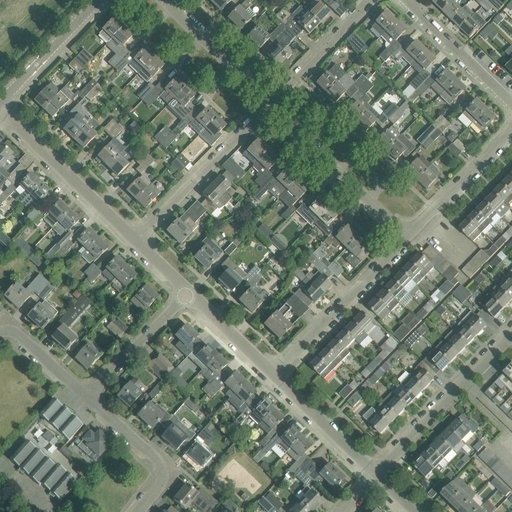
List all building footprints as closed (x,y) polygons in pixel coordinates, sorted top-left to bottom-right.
[(208,0),(221,11),(231,0),(208,0)] [(250,6),(248,5),(251,2),(248,0),(246,0),(228,19),(240,30),(254,16),(247,9),(250,6)] [(442,12),(453,1),(451,0),(436,0),(433,3),(442,12)] [(489,0),(499,10),(504,6),(497,0),(489,0)] [(451,21),(462,10),(453,1),(442,12),(451,21)] [(493,8),(487,3),(482,8),(488,13),(493,8)] [(329,14),(322,7),(319,4),(314,9),(308,4),(303,9),(319,24),(329,14)] [(319,24),(303,9),(301,7),(292,16),(283,8),(275,17),(276,18),(285,27),(292,19),(309,35),(319,24)] [(460,30),(471,19),(462,10),(451,21),(460,30)] [(371,27),(381,37),(395,22),(386,12),(376,23),(371,27)] [(476,13),(471,19),(460,30),(469,39),(476,33),(477,34),(487,24),(476,13)] [(287,29),(285,27),(276,18),(274,21),(279,26),(270,36),(275,41),(279,38),(287,29)] [(99,34),(106,41),(108,43),(123,28),(114,19),(103,30),(99,34)] [(384,62),(392,55),(401,46),(395,41),(405,31),(395,22),(381,37),(390,45),(379,57),(384,62)] [(270,38),(258,27),(248,37),(259,49),(270,38)] [(117,52),(121,48),(132,37),(123,28),(108,43),(117,52)] [(287,29),(279,38),(283,42),(268,57),(278,67),(279,65),(285,71),(286,71),(291,66),(291,65),(285,59),(290,54),(285,49),(293,41),(288,36),(291,32),(287,29)] [(352,47),(359,54),(362,56),(368,50),(358,41),(352,47)] [(406,52),(401,46),(392,55),(398,61),(402,57),(411,66),(425,51),(416,41),(406,52)] [(129,52),(124,58),(114,68),(119,73),(127,65),(138,75),(154,58),(145,49),(135,59),(129,52)] [(82,51),(73,60),(82,69),(92,58),(88,53),(86,55),(82,51)] [(435,60),(425,51),(411,66),(419,74),(409,84),(415,91),(416,91),(424,82),(430,76),(425,71),(435,60)] [(114,68),(124,58),(119,53),(109,63),(114,68)] [(147,83),(156,74),(163,67),(154,58),(138,75),(147,83)] [(77,74),(82,69),(73,60),(68,66),(77,74)] [(326,93),(345,74),(336,64),(327,74),(326,74),(316,84),(326,93)] [(446,71),(430,87),(439,96),(455,80),(446,71)] [(350,99),(367,81),(362,76),(355,83),(345,74),(326,93),(335,103),(345,93),(350,99)] [(78,95),(83,99),(97,84),(93,79),(80,93),(78,91),(74,95),(65,87),(60,92),(44,108),(52,116),(51,117),(52,118),(69,101),(71,98),(73,100),(78,95)] [(170,103),(185,88),(176,79),(166,89),(159,83),(155,88),(145,98),(150,102),(160,93),(170,103)] [(449,106),(454,100),(465,89),(455,80),(439,96),(449,106)] [(367,81),(350,99),(355,104),(346,113),(356,122),(371,107),(367,104),(371,100),(365,95),(373,86),(367,81)] [(44,108),(60,92),(51,83),(34,101),(35,101),(36,100),(44,108)] [(145,98),(155,88),(150,83),(137,96),(142,101),(145,98)] [(88,104),(102,89),(97,84),(83,99),(88,104)] [(168,105),(184,120),(186,118),(195,109),(188,102),(194,97),(185,88),(170,103),(168,105)] [(415,91),(407,100),(411,104),(420,95),(416,91),(415,91)] [(471,123),(472,123),(485,109),(476,100),(466,111),(462,114),(457,120),(466,128),(471,123)] [(393,114),(387,108),(380,116),(371,107),(356,122),(366,132),(375,122),(380,128),(388,120),(393,114)] [(192,125),(201,133),(216,118),(207,109),(192,125)] [(472,123),(474,125),(481,132),(482,132),(484,131),(483,130),(484,129),(495,119),(485,109),(472,123)] [(393,114),(388,120),(394,125),(402,115),(397,110),(393,114)] [(74,139),(85,127),(80,122),(83,120),(78,115),(64,130),(74,139)] [(432,125),(437,130),(446,121),(441,116),(432,125)] [(184,120),(177,128),(182,132),(189,125),(191,123),(186,118),(184,120)] [(225,127),(216,118),(201,133),(210,142),(213,145),(217,140),(215,138),(225,127)] [(93,120),(85,127),(74,139),(83,149),(98,134),(94,130),(98,125),(93,120)] [(102,130),(107,135),(117,125),(112,120),(102,130)] [(437,130),(441,134),(450,125),(446,121),(437,130)] [(122,130),(117,125),(107,135),(113,140),(107,145),(108,146),(95,160),(99,164),(101,161),(107,167),(123,151),(125,148),(114,138),(122,130)] [(424,134),(429,138),(437,130),(432,125),(424,134)] [(166,127),(154,139),(160,145),(161,144),(172,133),(172,132),(166,127)] [(395,127),(393,129),(391,127),(387,132),(376,142),(386,152),(401,136),(395,131),(397,129),(395,127)] [(433,142),(441,134),(437,130),(429,138),(433,142)] [(172,133),(161,144),(165,149),(176,138),(172,133)] [(396,161),(401,155),(405,158),(415,148),(402,135),(401,136),(386,152),(396,161)] [(466,149),(458,142),(456,139),(452,144),(461,153),(466,149)] [(242,154),(254,165),(268,150),(258,141),(247,151),(246,150),(242,154)] [(0,167),(5,162),(12,154),(0,145),(0,144),(0,167)] [(457,158),(461,153),(452,144),(447,149),(457,158)] [(268,150),(254,165),(252,167),(259,173),(256,175),(259,178),(255,182),(261,188),(272,175),(268,171),(278,160),(268,150)] [(127,154),(123,151),(107,167),(113,173),(111,175),(115,179),(129,165),(122,159),(127,154)] [(135,161),(140,166),(149,156),(144,151),(135,161)] [(189,164),(182,157),(180,155),(176,159),(185,168),(189,164)] [(145,171),(154,161),(149,156),(140,166),(135,170),(140,175),(144,170),(145,171)] [(406,171),(416,180),(431,165),(421,156),(417,161),(416,161),(406,171)] [(180,173),(185,168),(176,159),(171,164),(178,172),(172,178),(177,182),(183,176),(180,173)] [(20,164),(10,175),(6,171),(2,175),(11,184),(26,169),(20,164)] [(246,173),(236,164),(231,168),(241,178),(246,173)] [(431,166),(431,165),(416,180),(426,190),(430,185),(433,187),(438,181),(436,179),(440,175),(437,171),(438,170),(432,165),(431,166)] [(237,182),(241,178),(231,168),(227,172),(237,182)] [(251,208),(273,185),(283,194),(298,179),(288,169),(277,180),(272,175),(261,188),(252,197),(253,198),(247,204),(251,208)] [(21,204),(40,184),(31,174),(20,185),(26,191),(17,200),(21,204)] [(136,200),(151,184),(142,175),(127,191),(136,200)] [(502,184),(511,194),(511,177),(510,176),(502,184)] [(230,186),(227,184),(220,177),(211,186),(228,202),(232,198),(225,191),(230,186)] [(286,221),(295,212),(302,204),(298,200),(309,189),(308,189),(298,179),(283,194),(293,204),(281,216),(286,221)] [(32,202),(37,207),(50,193),(40,184),(21,204),(25,208),(32,202)] [(160,193),(153,186),(151,184),(136,200),(145,209),(160,193)] [(506,206),(511,199),(511,194),(502,184),(493,193),(510,210),(510,209),(506,206)] [(0,213),(1,214),(2,212),(0,210),(0,205),(0,206),(16,189),(11,185),(0,196),(0,213)] [(224,207),(228,202),(211,186),(202,195),(206,199),(200,205),(211,215),(217,209),(218,210),(224,207)] [(510,210),(493,193),(484,202),(501,218),(510,210)] [(310,226),(313,223),(328,208),(318,199),(314,204),(308,199),(303,204),(302,204),(295,212),(310,226)] [(43,210),(40,213),(31,222),(37,227),(42,223),(40,222),(43,219),(52,229),(69,212),(65,208),(67,206),(62,201),(60,203),(59,202),(47,214),(43,210)] [(198,227),(194,223),(206,211),(196,202),(167,231),(181,244),(190,234),(198,227)] [(234,208),(238,211),(242,206),(239,202),(234,208)] [(501,218),(484,202),(476,211),(490,225),(493,227),(501,218)] [(31,222),(40,213),(35,208),(27,217),(31,222)] [(234,208),(229,213),(233,216),(234,215),(238,211),(234,208)] [(313,223),(328,237),(332,233),(337,228),(332,222),(337,217),(328,208),(313,223)] [(467,220),(482,234),(490,225),(476,211),(467,220)] [(60,250),(69,241),(64,236),(79,221),(69,212),(52,229),(62,238),(55,245),(60,250)] [(482,234),(467,220),(458,229),(473,243),(482,234)] [(341,243),(346,248),(357,237),(347,227),(337,238),(332,233),(328,237),(324,242),(329,247),(332,244),(336,248),(341,243)] [(511,228),(502,237),(508,242),(511,237),(511,228)] [(81,256),(98,239),(88,230),(77,241),(84,247),(78,253),(81,256)] [(269,230),(263,236),(267,240),(273,233),(269,230)] [(273,235),(268,240),(283,254),(288,249),(284,245),(283,246),(277,240),(278,239),(273,235)] [(346,248),(349,250),(352,253),(345,259),(355,268),(369,254),(364,250),(367,247),(357,237),(346,248)] [(502,237),(494,245),(499,251),(508,242),(502,237)] [(94,263),(100,256),(107,249),(98,239),(81,256),(89,264),(93,261),(94,263)] [(73,245),(69,241),(60,250),(64,254),(73,245)] [(204,270),(205,268),(207,270),(217,259),(211,253),(217,247),(211,242),(206,248),(205,247),(195,258),(201,264),(199,265),(204,270)] [(232,243),(218,257),(223,262),(237,248),(232,243)] [(269,243),(266,247),(274,255),(278,251),(269,243)] [(499,251),(494,245),(489,251),(489,252),(486,255),(490,259),(491,260),(499,251)] [(426,250),(434,259),(439,254),(430,246),(426,250)] [(319,247),(312,254),(326,267),(327,268),(331,264),(324,258),(326,255),(322,251),(321,249),(319,248),(319,247)] [(421,255),(430,264),(434,259),(426,250),(421,255)] [(490,259),(486,255),(482,251),(477,255),(486,263),(490,259)] [(284,256),(279,252),(274,257),(279,261),(284,256)] [(320,273),(326,267),(312,254),(306,260),(320,273)] [(434,267),(430,264),(421,255),(420,254),(411,263),(425,277),(434,267)] [(430,264),(434,267),(434,268),(443,258),(439,254),(434,259),(430,264)] [(477,255),(473,259),(482,267),(486,263),(477,255)] [(491,262),(497,268),(502,262),(497,256),(491,262)] [(111,283),(126,267),(117,258),(106,269),(107,270),(102,274),(111,283)] [(243,280),(247,284),(256,275),(260,270),(255,266),(246,276),(238,267),(232,262),(228,258),(221,266),(227,272),(218,281),(231,293),(243,280)] [(434,268),(438,271),(447,262),(443,258),(434,268)] [(482,267),(473,259),(469,263),(478,271),(482,267)] [(333,262),(331,264),(327,268),(337,278),(343,272),(333,262)] [(447,262),(438,271),(442,275),(451,266),(447,262)] [(497,268),(491,262),(488,265),(494,271),(497,268)] [(416,285),(425,277),(411,263),(402,272),(416,285)] [(469,263),(465,267),(474,275),(478,271),(469,263)] [(84,273),(88,277),(98,269),(93,264),(84,273)] [(442,275),(446,279),(455,270),(451,266),(442,275)] [(121,292),(129,284),(136,277),(126,267),(111,283),(121,292)] [(474,275),(465,267),(461,271),(470,279),(474,275)] [(86,280),(91,284),(102,273),(98,269),(88,277),(86,280)] [(315,303),(324,294),(307,278),(297,269),(293,273),(309,289),(305,293),(302,291),(299,290),(294,295),(307,308),(313,302),(315,303)] [(450,283),(459,274),(455,270),(446,279),(450,283)] [(408,294),(416,285),(402,272),(394,280),(408,294)] [(332,286),(325,279),(322,275),(318,280),(311,274),(307,278),(324,294),(332,286)] [(473,280),(479,286),(485,280),(479,274),(473,280)] [(12,289),(5,296),(19,309),(26,301),(34,293),(38,297),(46,288),(49,285),(50,284),(40,275),(24,292),(16,284),(12,289)] [(252,289),(261,279),(256,275),(247,284),(252,289)] [(511,282),(506,277),(497,286),(511,300),(511,282)] [(458,283),(454,279),(450,283),(454,287),(458,283)] [(408,294),(394,280),(385,289),(400,303),(399,303),(408,294)] [(46,288),(38,297),(43,301),(52,291),(54,289),(49,285),(46,288)] [(457,290),(467,300),(471,295),(461,285),(457,290)] [(146,286),(139,294),(136,297),(135,296),(131,301),(143,313),(158,298),(146,286)] [(446,297),(451,291),(446,286),(441,292),(446,297)] [(493,290),(497,294),(492,299),(503,310),(511,300),(497,286),(493,290)] [(391,312),(400,303),(385,289),(376,298),(391,312)] [(250,290),(246,294),(240,301),(252,313),(263,303),(262,302),(269,296),(264,291),(257,297),(250,290)] [(452,294),(462,304),(467,300),(457,290),(452,294)] [(446,297),(441,292),(436,297),(441,302),(446,297)] [(91,301),(83,294),(78,300),(86,307),(91,301)] [(309,309),(307,308),(294,295),(285,304),(286,305),(277,313),(271,318),(264,325),(265,326),(279,339),(279,340),(292,327),(291,327),(309,309)] [(503,310),(492,299),(488,295),(479,304),(494,319),(503,310)] [(108,316),(122,301),(118,296),(106,308),(109,310),(105,313),(108,316)] [(382,321),(391,312),(376,298),(368,307),(382,321)] [(42,330),(49,322),(58,313),(45,301),(40,307),(39,305),(28,317),(42,330)] [(424,310),(428,314),(437,305),(432,301),(424,310)] [(435,312),(441,318),(447,312),(441,306),(435,312)] [(428,314),(424,310),(415,318),(420,323),(428,314)] [(67,312),(59,321),(66,327),(74,318),(67,312)] [(435,312),(429,318),(435,324),(441,318),(435,312)] [(486,327),(475,316),(471,312),(462,321),(477,336),(486,327)] [(369,336),(364,332),(372,323),(362,313),(353,322),(368,337),(369,336)] [(420,323),(415,318),(406,327),(411,332),(420,323)] [(114,325),(123,333),(127,329),(118,320),(114,325)] [(469,345),(477,336),(462,321),(453,330),(469,345)] [(106,327),(111,332),(118,339),(123,333),(114,325),(111,322),(106,327)] [(368,337),(353,322),(345,331),(355,341),(360,346),(368,337)] [(417,330),(423,336),(428,329),(423,324),(417,330)] [(404,325),(394,335),(401,343),(411,332),(406,327),(404,325)] [(66,351),(73,344),(76,339),(62,326),(52,338),(66,351)] [(187,358),(188,357),(194,351),(189,346),(198,337),(186,326),(176,336),(180,341),(175,346),(187,358)] [(417,330),(411,336),(417,342),(423,336),(417,330)] [(444,339),(449,343),(460,354),(469,345),(453,330),(444,339)] [(336,340),(346,350),(355,341),(345,331),(336,340)] [(380,348),(383,351),(388,356),(399,345),(391,337),(380,348)] [(327,348),(341,362),(350,353),(346,350),(336,340),(327,348)] [(87,341),(85,343),(78,351),(81,353),(75,359),(87,370),(99,356),(92,350),(88,346),(90,344),(87,341)] [(451,363),(460,354),(449,343),(446,346),(442,342),(436,348),(451,363)] [(200,373),(217,355),(207,346),(204,349),(199,345),(194,351),(188,357),(202,370),(199,373),(200,373)] [(319,357),(333,371),(341,362),(327,348),(319,357)] [(436,348),(423,362),(435,373),(438,369),(442,372),(451,363),(436,348)] [(388,356),(383,351),(375,360),(379,365),(388,356)] [(391,357),(397,362),(403,356),(397,351),(391,357)] [(166,375),(173,368),(158,354),(156,357),(152,361),(163,373),(166,375)] [(227,365),(217,355),(200,373),(204,377),(210,370),(216,376),(227,365)] [(324,380),(331,373),(333,371),(319,357),(310,366),(324,380)] [(391,357),(381,367),(386,373),(397,362),(391,357)] [(379,365),(375,360),(366,369),(371,373),(379,365)] [(146,367),(154,373),(158,378),(163,373),(152,361),(146,367)] [(431,377),(435,373),(423,362),(410,375),(425,390),(434,380),(431,377)] [(511,381),(511,365),(498,380),(506,388),(511,381)] [(173,382),(182,372),(177,368),(168,377),(173,382)] [(371,373),(366,369),(361,374),(366,379),(371,373)] [(374,375),(379,380),(385,374),(380,369),(374,375)] [(226,395),(230,399),(245,383),(235,373),(225,384),(230,389),(226,395)] [(400,384),(401,384),(416,399),(425,390),(410,375),(409,374),(400,384)] [(370,389),(379,380),(374,375),(365,384),(370,389)] [(129,408),(136,400),(142,394),(136,389),(141,384),(134,378),(117,397),(129,408)] [(203,389),(207,393),(216,384),(212,379),(203,389)] [(349,386),(354,391),(360,384),(359,382),(357,384),(354,381),(349,386)] [(228,401),(242,414),(256,400),(251,396),(255,392),(245,383),(230,399),(228,401)] [(212,398),(221,388),(216,384),(207,393),(212,398)] [(365,384),(356,393),(362,398),(370,389),(365,384)] [(407,408),(416,399),(401,384),(392,393),(392,392),(392,393),(407,408)] [(162,389),(158,385),(148,395),(153,400),(162,389)] [(354,391),(349,386),(348,385),(339,394),(345,400),(354,391)] [(493,397),(496,394),(490,388),(487,391),(493,397)] [(353,408),(360,401),(362,399),(362,398),(356,393),(347,402),(353,408)] [(392,393),(383,402),(398,417),(407,408),(392,393)] [(501,405),(504,401),(498,395),(495,399),(501,405)] [(44,409),(39,415),(69,441),(83,425),(71,415),(73,413),(65,407),(64,409),(63,408),(53,399),(44,409)] [(255,422),(258,425),(263,421),(273,410),(264,401),(260,404),(256,400),(242,414),(236,420),(240,425),(250,414),(256,420),(255,422)] [(390,426),(398,417),(383,402),(374,411),(390,426)] [(511,409),(506,403),(503,406),(509,412),(511,409)] [(153,429),(158,423),(163,427),(171,417),(157,404),(153,408),(149,404),(138,416),(153,429)] [(390,426),(374,411),(372,408),(368,412),(375,419),(370,425),(381,435),(390,426)] [(268,434),(268,435),(283,419),(273,410),(263,421),(258,425),(268,434)] [(167,432),(162,437),(176,450),(181,445),(184,448),(196,435),(191,430),(190,431),(178,421),(179,420),(173,415),(162,428),(167,432)] [(462,442),(471,432),(472,434),(475,434),(478,430),(478,428),(471,421),(465,426),(463,424),(462,422),(461,422),(458,419),(458,420),(450,429),(462,442)] [(292,428),(281,439),(277,443),(272,439),(264,448),(268,452),(275,445),(280,447),(286,453),(301,437),(292,428)] [(198,470),(204,462),(210,456),(204,450),(208,446),(203,442),(211,434),(205,429),(195,440),(199,444),(194,449),(187,457),(193,462),(191,463),(198,470)] [(453,451),(462,442),(450,429),(440,439),(453,451)] [(93,439),(88,435),(77,447),(89,457),(90,455),(94,458),(94,459),(95,459),(96,459),(96,458),(97,458),(98,457),(99,457),(111,443),(99,432),(93,439)] [(268,435),(268,434),(259,444),(264,448),(272,439),(268,435)] [(311,447),(301,437),(286,453),(296,462),(311,447)] [(435,445),(431,448),(444,460),(453,451),(440,439),(438,437),(433,443),(435,445)] [(477,453),(485,445),(484,444),(488,440),(485,437),(480,441),(473,448),(477,453)] [(38,485),(40,483),(55,467),(26,440),(9,459),(38,485)] [(442,468),(439,465),(444,460),(431,448),(430,447),(428,447),(425,451),(425,453),(426,454),(422,457),(434,470),(439,474),(442,470),(442,468)] [(483,461),(491,453),(487,448),(478,457),(483,461)] [(495,457),(491,453),(483,461),(487,465),(495,457)] [(425,479),(432,472),(434,470),(422,457),(420,455),(414,461),(416,463),(413,466),(412,466),(415,469),(415,470),(417,471),(425,479)] [(466,464),(471,460),(466,455),(462,460),(466,464)] [(495,457),(487,465),(491,469),(499,461),(495,457)] [(324,479),(327,482),(334,489),(346,477),(339,471),(338,473),(329,465),(321,473),(314,466),(315,465),(309,459),(301,467),(298,469),(309,480),(311,482),(314,485),(315,484),(314,484),(318,480),(321,482),(324,479)] [(472,464),(481,472),(485,468),(476,459),(472,464)] [(466,464),(462,460),(453,469),(457,472),(459,470),(459,471),(466,464)] [(503,465),(499,461),(491,469),(495,473),(503,465)] [(287,471),(292,476),(293,474),(298,469),(301,467),(296,462),(287,471)] [(49,495),(51,497),(53,498),(55,496),(56,497),(60,501),(77,483),(57,465),(55,467),(41,484),(49,491),(50,492),(49,495)] [(499,477),(508,469),(503,465),(495,473),(499,477)] [(485,468),(481,472),(488,480),(492,475),(485,468)] [(298,469),(293,474),(306,487),(311,482),(309,480),(298,469)] [(511,473),(508,469),(499,477),(503,481),(511,473)] [(451,471),(444,478),(448,483),(455,475),(451,471)] [(508,486),(511,481),(511,472),(511,473),(503,481),(508,486)] [(459,477),(453,482),(445,491),(445,490),(443,492),(443,493),(441,495),(441,496),(441,495),(450,504),(467,486),(459,477)] [(448,483),(444,478),(434,488),(439,492),(448,483)] [(498,490),(503,485),(496,478),(491,483),(498,490)] [(209,511),(217,503),(200,490),(197,494),(186,485),(174,500),(182,507),(185,510),(192,502),(204,511),(209,511)] [(498,490),(505,497),(510,492),(503,485),(498,490)] [(476,495),(467,486),(450,504),(458,511),(459,511),(471,500),(476,495)] [(299,500),(310,511),(312,511),(322,502),(309,490),(299,500)] [(245,501),(249,497),(245,493),(241,497),(245,501)] [(283,506),(271,493),(265,498),(278,511),(283,506)] [(268,511),(273,507),(263,497),(257,503),(266,511),(268,511)] [(228,511),(234,511),(238,508),(229,499),(222,506),(228,511)] [(288,511),(289,511),(310,511),(299,500),(288,511)] [(471,500),(459,511),(476,511),(480,509),(471,500)]
